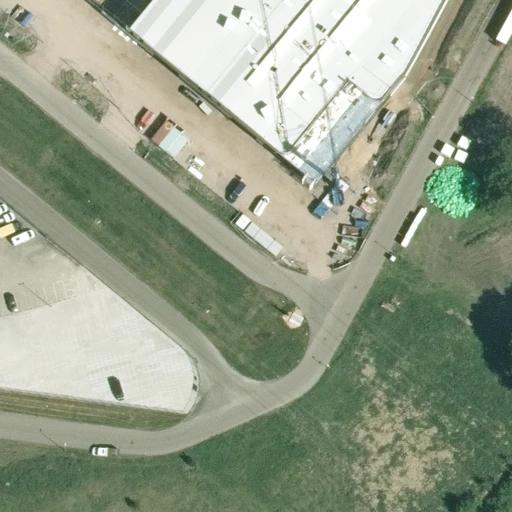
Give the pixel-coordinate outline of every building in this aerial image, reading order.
[(82,0),(311,186),(404,77),(444,0),(82,0)] [(436,210),(404,250),(427,269),(460,229),(436,210)] [(460,229),(427,269),(451,288),(483,249),(460,229)] [(483,249),(451,288),(475,307),(507,268),(483,249)] [(511,272),(507,268),(475,307),(498,326),(511,308),(511,272)]
